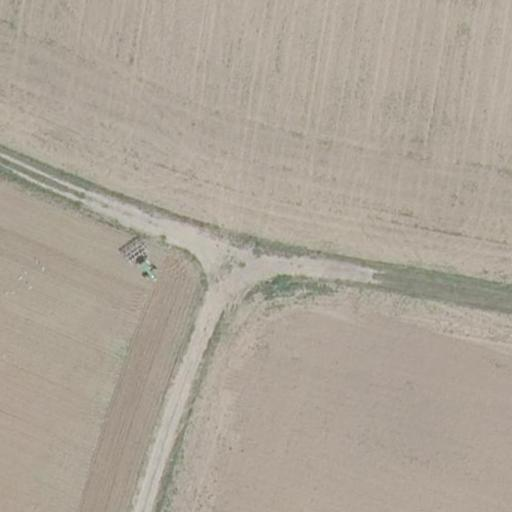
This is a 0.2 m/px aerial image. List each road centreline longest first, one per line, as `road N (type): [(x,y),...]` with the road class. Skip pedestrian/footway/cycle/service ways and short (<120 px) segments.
road 1 (track): [(511,310),(235,257),(150,511)]
road 2 (track): [(235,257),(0,166)]
